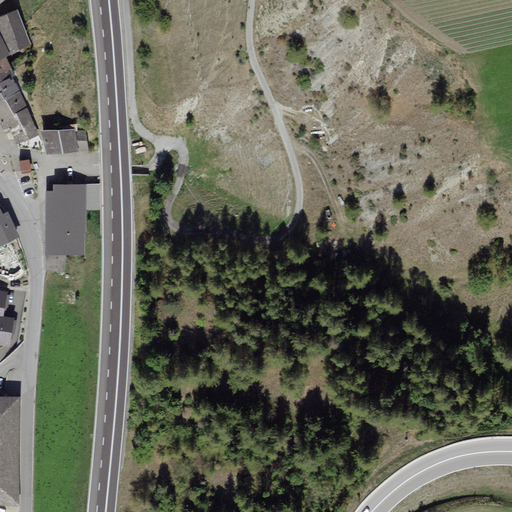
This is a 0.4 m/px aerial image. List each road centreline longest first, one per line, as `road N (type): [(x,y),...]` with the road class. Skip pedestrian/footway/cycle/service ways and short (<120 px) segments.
road 1 (primary): [(102,511),(119,248),(104,0)]
road 2 (residential): [(165,146),(176,142),(183,151),(166,214),(179,229),(274,238),(298,217),(301,188)]
road 3 (track): [(301,188),(250,56),(250,0)]
road 4 (secondary): [(29,358),(36,265),(0,189)]
road 5 (residential): [(8,150),(91,170),(145,169),(165,146)]
road 6 (unclassified): [(165,146),(136,124),(125,0)]
road 7 (primary): [(511,451),(442,460),(371,511)]
road 8 (secondary): [(25,511),(29,358)]
